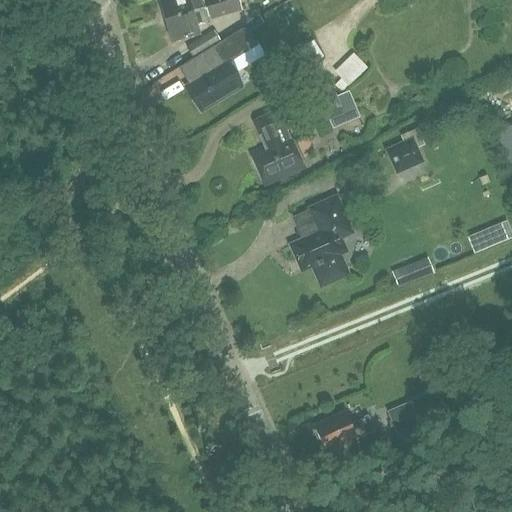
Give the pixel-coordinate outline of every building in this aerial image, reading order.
[(158,0),(165,20),(203,9),(200,0),(158,0)] [(231,0),(206,8),(203,9),(165,20),(172,44),(199,36),(196,25),(210,21),(210,20),(242,11),(238,0),(231,0)] [(203,0),(206,8),(231,0),(203,0)] [(185,89),(199,113),(240,87),(226,64),(255,46),(244,28),(197,56),(208,74),(185,89)] [(213,30),(185,48),(192,59),(197,56),(211,47),(212,47),(220,42),(213,30)] [(305,64),(318,57),(310,44),(297,51),(305,64)] [(362,63),(343,78),(355,93),(374,77),(362,63)] [(314,127),(343,114),(333,86),(301,98),(314,127)] [(275,124),(271,114),(253,122),(264,147),(249,154),(265,187),(305,170),(283,121),(275,124)] [(511,125),(496,132),(511,172),(511,125)] [(362,147),(374,146),(373,132),(361,133),(362,147)] [(396,173),(422,162),(412,139),(386,151),(396,173)] [(346,271),(339,255),(346,252),(340,238),(352,233),(336,198),(310,210),(292,218),(302,241),(291,246),(298,261),(301,259),(306,270),(313,267),(321,283),(325,281),(329,282),(332,282),(335,281),(338,279),(340,277),(342,273),(346,271)] [(421,279),(433,274),(432,270),(427,258),(415,263),(421,279)] [(410,284),(414,297),(444,287),(440,274),(410,284)] [(401,446),(424,437),(419,425),(409,402),(386,412),(396,434),(401,446)] [(350,423),(345,413),(313,428),(324,451),(353,437),(355,440),(374,431),(367,415),(350,423)]
